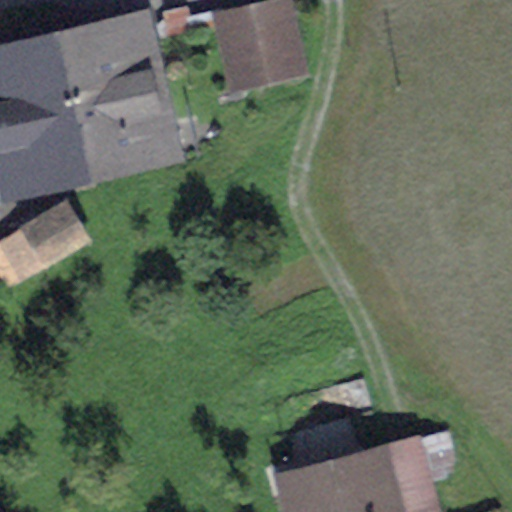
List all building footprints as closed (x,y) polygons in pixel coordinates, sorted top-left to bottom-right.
[(223,21),(237,80),(296,66),(282,8),(223,21)] [(171,148),(143,24),(60,43),(89,167),(171,148)] [(47,190),(44,177),(89,167),(60,43),(0,57),(0,167),(7,199),(47,190)] [(63,208),(3,243),(20,272),(81,237),(63,208)] [(431,511),(414,447),(281,483),(288,511),(431,511)]
